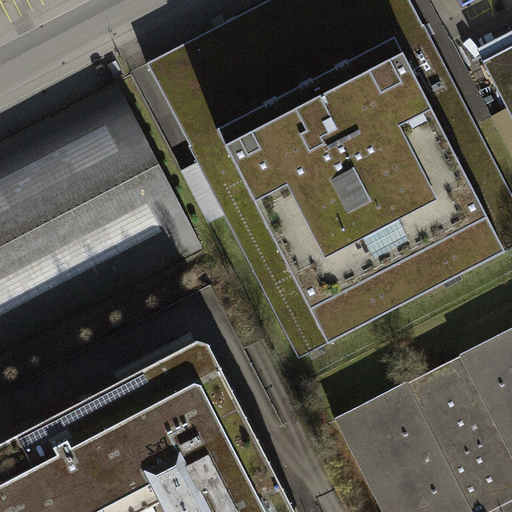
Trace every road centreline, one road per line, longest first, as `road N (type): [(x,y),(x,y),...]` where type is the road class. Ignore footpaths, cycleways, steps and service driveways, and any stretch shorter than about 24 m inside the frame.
road 1 (unknown): [(435,0),(511,157)]
road 2 (residential): [(148,0),(0,75)]
